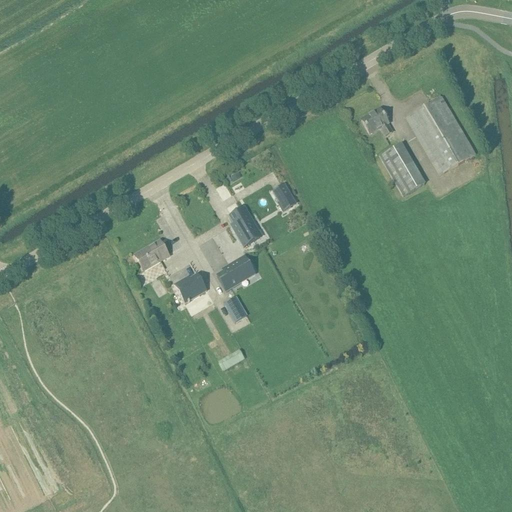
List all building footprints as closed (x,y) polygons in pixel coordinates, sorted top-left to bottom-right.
[(441,99),(406,120),(439,177),(475,156),(441,99)] [(361,122),(369,136),(380,129),(385,138),(392,134),(387,125),(388,125),(380,111),(361,122)] [(404,145),(380,157),(402,199),(426,187),(404,145)] [(285,185),(273,192),(280,203),(284,200),(289,208),(296,205),(285,185)] [(235,234),(243,249),(259,239),(251,226),(253,224),(245,209),(229,219),(233,225),(237,232),(235,234)] [(143,272),(168,258),(159,243),(134,257),(143,272)] [(217,277),(226,293),(241,284),(239,282),(253,274),(244,258),(229,267),(230,269),(223,274),(217,277)] [(174,287),(184,305),(207,292),(197,276),(190,280),(189,278),(174,287)] [(244,312),(232,319),(235,324),(247,317),(244,312)] [(240,351),(219,363),(224,372),(245,360),(240,351)]
